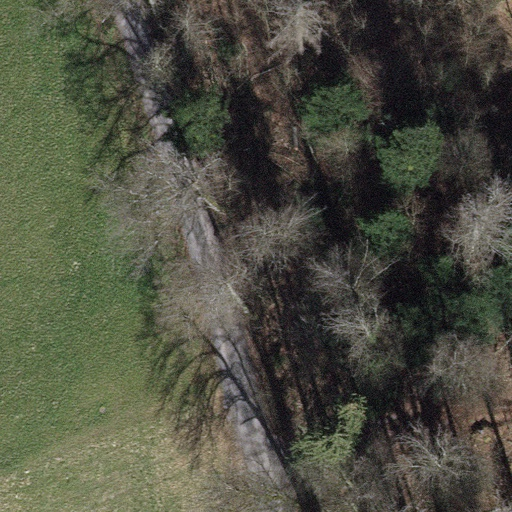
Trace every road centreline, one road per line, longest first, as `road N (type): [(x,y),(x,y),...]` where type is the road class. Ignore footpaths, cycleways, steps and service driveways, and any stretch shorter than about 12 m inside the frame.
road 1 (track): [(113,0),(207,283),(271,511)]
road 2 (track): [(257,463),(511,408)]
